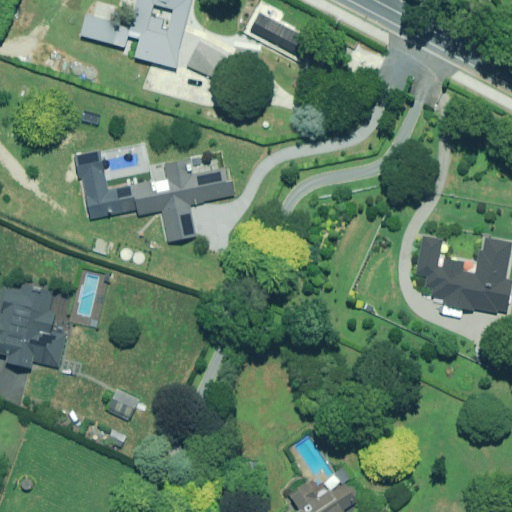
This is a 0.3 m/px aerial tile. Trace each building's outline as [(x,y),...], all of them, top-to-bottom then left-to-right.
[(112,181),(106,154),(93,157),(99,184),(112,181)] [(233,182),(230,182),(228,170),(189,177),(186,162),(166,166),(169,179),(117,189),(122,216),(139,212),(140,218),(164,213),(169,243),(198,238),(192,206),(227,200),(236,198),(233,182)] [(438,270),(442,241),(425,239),(420,273),(430,275),(429,287),(435,288),(434,295),(447,297),(445,306),(463,309),(464,302),(473,303),(472,307),(497,311),(498,308),(507,310),(509,292),(505,292),(511,245),(487,242),(485,253),(480,252),(477,276),(438,270)] [(67,337),(55,334),(60,315),(51,313),(55,294),(25,288),(24,292),(8,289),(2,319),(0,318),(0,353),(9,356),(7,364),(34,370),(35,367),(59,372),(67,337)] [(144,400),(120,389),(110,410),(134,421),(144,400)] [(343,487),(311,440),(288,455),(309,485),(292,497),(302,511),(350,511),(369,499),(355,479),(343,487)]
